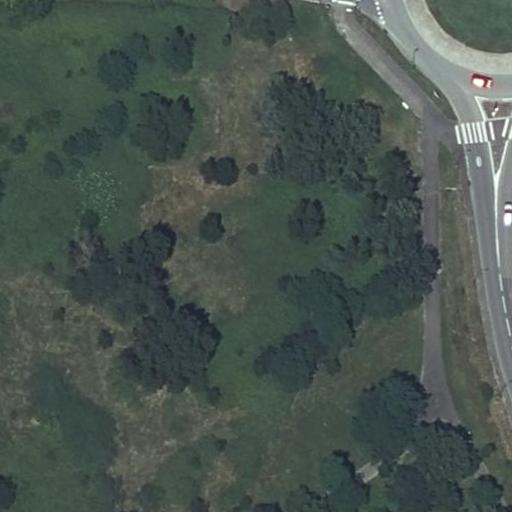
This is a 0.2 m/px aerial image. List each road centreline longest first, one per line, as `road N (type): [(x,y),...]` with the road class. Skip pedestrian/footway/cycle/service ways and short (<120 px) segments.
road 1 (unclassified): [(449,73),(475,132),(495,212)]
road 2 (unclassified): [(495,212),(511,339)]
